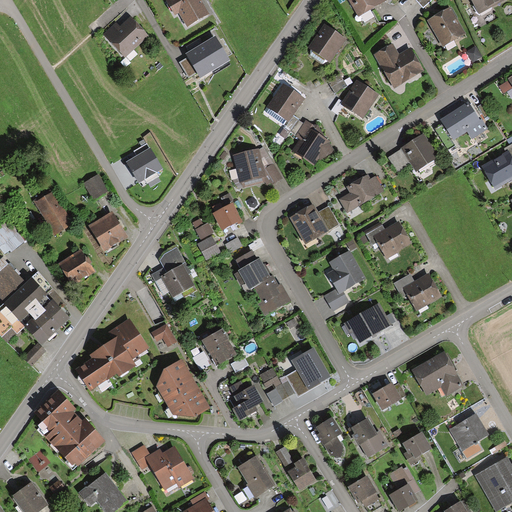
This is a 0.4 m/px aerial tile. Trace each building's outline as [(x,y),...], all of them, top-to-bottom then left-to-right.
[(175,16),(179,14),(188,28),(210,15),(201,0),(169,0),(167,2),(175,16)] [(348,0),(358,18),(387,2),(386,0),(348,0)] [(471,0),(479,14),(506,0),(471,0)] [(428,22),(443,47),(466,34),(451,8),(428,22)] [(115,20),(101,32),(125,58),(149,37),(131,17),(121,27),(115,20)] [(335,32),(323,24),(307,48),(329,63),(345,39),(335,32)] [(219,39),(229,56),(234,53),(224,36),(219,39)] [(228,62),(214,39),(187,55),(189,58),(181,63),(190,77),(196,73),(200,79),(228,62)] [(374,55),(392,90),(424,74),(412,49),(398,56),(393,46),(374,55)] [(349,78),(344,81),(340,75),(329,82),(335,93),(352,83),(349,78)] [(368,88),(356,81),(341,105),(364,119),(378,95),(368,88)] [(284,85),(268,108),(289,124),(286,128),(291,131),(299,121),(299,120),(293,116),(305,100),(294,92),(284,85)] [(454,113),(441,121),(444,127),(437,132),(449,151),(457,146),(454,142),(467,133),(472,141),(489,130),(483,120),(480,121),(469,103),(454,113)] [(485,103),(479,107),(485,117),(491,114),(485,103)] [(335,152),(330,144),(331,142),(313,131),(317,126),(307,120),(304,124),(299,121),(291,131),(290,132),(296,136),(295,137),(300,141),(293,152),(315,167),(319,160),(321,162),(335,152)] [(411,144),(389,158),(398,173),(412,164),(417,171),(438,158),(423,135),(411,144)] [(147,144),(135,152),(138,158),(134,160),(127,164),(139,185),(163,171),(147,144)] [(511,146),(477,164),(491,191),(511,180),(511,146)] [(242,188),(265,182),(267,186),(272,183),(273,185),(282,180),(264,147),(259,150),(233,157),(242,188)] [(99,175),(84,185),(94,201),(109,192),(99,175)] [(350,193),(339,199),(348,214),(384,192),(376,177),(371,179),(369,176),(364,178),(347,188),(350,193)] [(54,193),(36,203),(54,236),(73,226),(54,193)] [(230,193),(222,197),(227,205),(234,201),(230,193)] [(290,218),(306,245),(340,226),(329,207),(320,213),(315,204),(290,218)] [(233,205),(214,215),(223,232),(240,222),(242,221),(233,205)] [(113,213),(89,228),(104,253),(128,238),(120,225),(113,213)] [(0,245),(8,256),(27,241),(10,219),(0,226),(0,245)] [(201,220),(193,224),(202,243),(199,245),(206,261),(221,253),(212,236),(215,234),(209,222),(204,225),(201,220)] [(380,249),(386,260),(399,252),(398,251),(410,244),(398,223),(385,230),(383,226),(365,235),(374,252),(380,249)] [(238,238),(225,245),(230,253),(242,246),(238,238)] [(170,293),(173,299),(183,293),(185,297),(196,291),(188,275),(191,274),(177,248),(164,255),(160,261),(164,268),(152,275),(163,296),(170,293)] [(82,250),(57,265),(72,288),(96,273),(89,261),(82,250)] [(350,252),(330,263),(334,271),(329,274),(338,290),(325,297),(334,312),(350,303),(344,292),(366,280),(350,252)] [(258,306),(264,317),(291,302),(282,284),(278,286),(273,278),(270,279),(260,261),(257,262),(252,253),(238,260),(243,271),(236,275),(241,285),(245,283),(250,292),(254,289),(262,303),(258,306)] [(8,265),(0,272),(0,295),(6,302),(0,306),(0,335),(2,338),(12,328),(18,334),(24,328),(39,343),(42,347),(61,330),(74,318),(64,307),(66,304),(39,274),(26,285),(8,265)] [(407,295),(416,312),(441,297),(429,275),(414,283),(410,276),(395,285),(403,298),(407,295)] [(381,303),(348,322),(360,344),(375,336),(393,325),(381,303)] [(76,369),(90,392),(117,376),(119,379),(137,368),(132,361),(149,351),(131,319),(114,329),(119,338),(117,340),(90,356),(92,360),(76,369)] [(168,326),(153,334),(158,343),(163,340),(167,347),(177,342),(168,326)] [(224,331),(203,342),(216,368),(237,358),(224,331)] [(39,343),(23,359),(33,367),(47,352),(42,347),(39,343)] [(296,393),(299,398),(331,380),(314,350),(293,362),(298,371),(287,378),(288,380),(296,393)] [(444,350),(409,370),(425,397),(442,387),(448,397),(465,386),(444,350)] [(204,353),(193,359),(201,372),(212,365),(204,353)] [(212,411),(182,360),(166,370),(157,390),(174,417),(195,421),(212,411)] [(276,390),(282,401),(296,393),(288,380),(282,384),(273,368),(259,376),(269,394),(276,390)] [(233,410),(239,423),(258,414),(255,408),(263,404),(254,386),(252,387),(248,380),(231,388),(240,407),(233,410)] [(377,390),(372,393),(382,412),(402,401),(401,399),(406,396),(399,385),(394,388),(392,385),(382,391),(380,388),(377,390)] [(60,394),(35,415),(44,425),(40,428),(45,434),(43,436),(55,449),(73,469),(76,466),(78,468),(105,445),(87,425),(85,427),(73,414),(75,412),(60,394)] [(478,415),(449,431),(466,459),(483,450),(479,443),(490,436),(478,415)] [(316,427),(314,429),(331,455),(341,458),(344,448),(336,437),(342,433),(332,417),(316,427)] [(352,428),(349,430),(359,446),(361,445),(368,457),(389,444),(380,429),(376,432),(368,418),(352,428)] [(422,434),(403,446),(407,453),(404,455),(411,467),(423,460),(422,458),(433,451),(422,434)] [(180,488),(194,480),(174,448),(163,455),(160,450),(149,456),(144,447),(131,454),(142,472),(151,466),(166,492),(177,485),(180,488)] [(283,469),(298,493),(316,482),(307,467),(309,466),(304,458),(295,464),(285,448),(277,453),(286,467),(283,469)] [(258,458),(238,469),(255,498),(275,487),(266,471),(258,458)] [(511,463),(509,459),(477,476),(495,511),(511,502),(511,463)] [(106,473),(78,493),(89,508),(97,502),(104,511),(117,511),(128,504),(115,486),(106,473)] [(368,477),(350,488),(356,498),(359,504),(362,503),(365,508),(378,500),(376,495),(378,494),(368,477)] [(59,481),(50,488),(56,496),(65,488),(59,481)] [(33,483),(13,497),(23,511),(42,511),(50,507),(37,488),(33,483)] [(409,487),(390,497),(398,511),(401,511),(418,503),(409,487)] [(194,507),(186,511),(212,511),(207,504),(204,499),(207,497),(203,491),(189,500),(194,507)] [(471,511),(464,501),(447,511),(471,511)]
